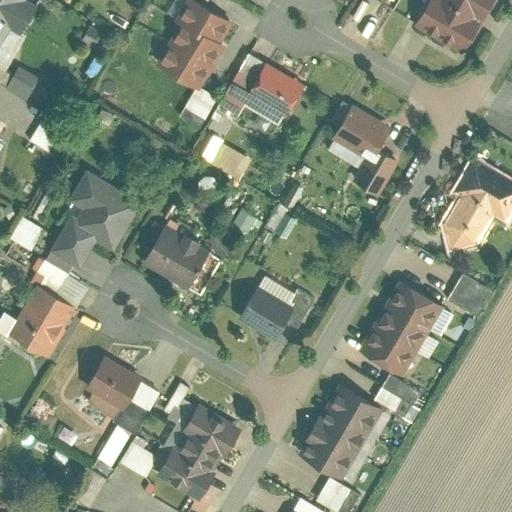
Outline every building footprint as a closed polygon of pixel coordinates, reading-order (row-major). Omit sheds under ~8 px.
[(0,0),(0,54),(1,55),(30,0),(0,0)] [(222,38),(233,18),(199,0),(187,0),(179,15),(186,19),(222,38)] [(466,49),(493,0),(429,0),(417,22),(466,49)] [(200,85),(225,40),(222,38),(186,19),(161,63),(200,85)] [(287,115),(308,80),(252,47),(232,82),(287,115)] [(26,95),(36,71),(14,63),(5,86),(26,95)] [(353,100),(334,134),(368,154),(375,142),(388,120),(353,100)] [(59,124),(62,125),(67,115),(43,106),(29,138),(49,147),(59,124)] [(368,154),(356,174),(382,189),(400,157),(375,142),(368,154)] [(454,188),(461,192),(445,220),(479,238),(493,210),(506,217),(511,206),(511,176),(472,155),(454,188)] [(72,195),(86,203),(75,221),(115,244),(142,198),(89,165),(72,195)] [(266,224),(286,234),(296,214),(276,204),(266,224)] [(9,236),(32,248),(43,225),(20,214),(9,236)] [(54,245),(83,263),(100,235),(75,221),(70,218),(54,245)] [(144,259),(188,284),(211,245),(167,220),(144,259)] [(308,254),(321,228),(309,222),(296,247),(308,254)] [(464,268),(450,292),(481,310),(495,286),(464,268)] [(404,275),(362,344),(405,370),(447,301),(404,275)] [(241,314),(277,335),(298,299),(262,278),(241,314)] [(50,351),(79,303),(39,279),(10,326),(50,351)] [(145,372),(107,350),(87,385),(125,407),(132,395),(143,376),(145,372)] [(373,395),(392,406),(398,395),(409,401),(417,387),(387,370),(373,395)] [(132,395),(150,405),(161,386),(143,376),(132,395)] [(338,384),(298,455),(329,473),(373,404),(338,384)] [(184,426),(186,428),(177,441),(216,465),(225,452),(227,453),(244,424),(201,398),(184,426)] [(116,421),(95,456),(108,464),(129,429),(116,421)] [(216,465),(177,441),(161,469),(200,493),(216,465)] [(334,507),(347,483),(326,472),(314,496),(334,507)] [(346,510),(358,490),(349,485),(337,505),(346,510)]
